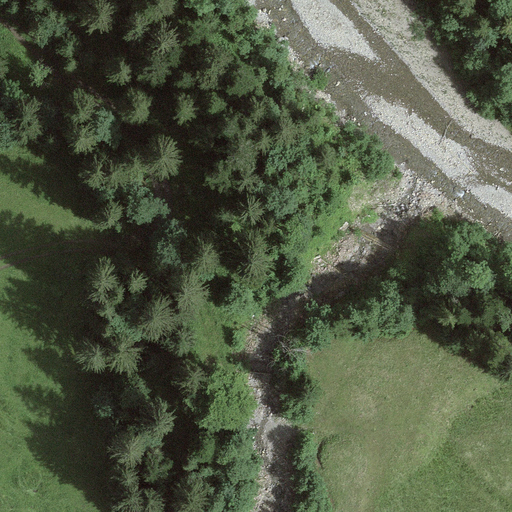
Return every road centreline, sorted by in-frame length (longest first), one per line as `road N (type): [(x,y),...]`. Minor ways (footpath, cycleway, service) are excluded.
road 1 (track): [(98,200),(142,220),(200,303),(225,388),(247,418),(344,425),(369,437),(376,465),(360,511)]
road 2 (track): [(0,258),(53,234),(98,200),(126,172),(128,148),(120,121),(0,18)]
